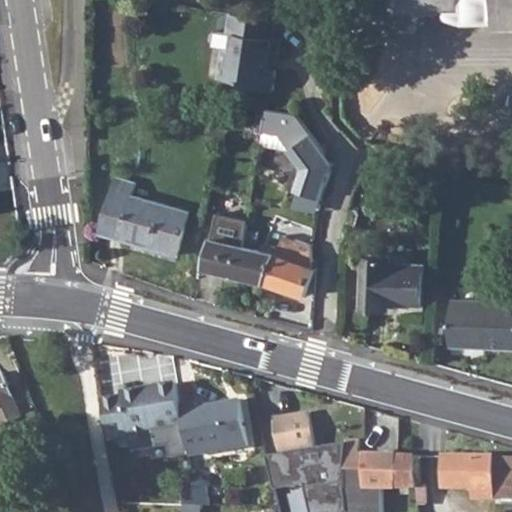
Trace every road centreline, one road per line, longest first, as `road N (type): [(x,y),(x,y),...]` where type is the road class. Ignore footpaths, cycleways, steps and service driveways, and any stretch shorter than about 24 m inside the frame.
road 1 (residential): [(511,420),(51,300)]
road 2 (residential): [(51,300),(53,215),(22,0)]
